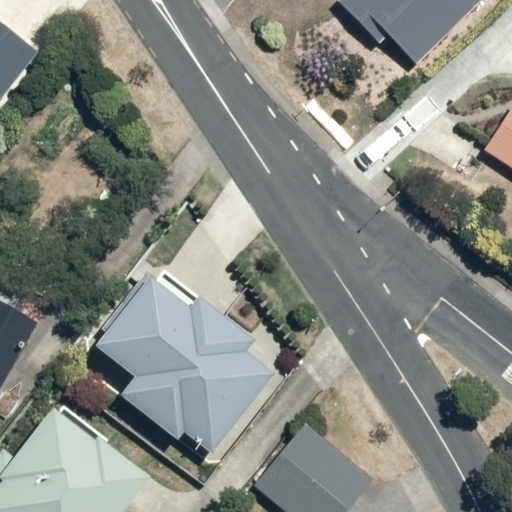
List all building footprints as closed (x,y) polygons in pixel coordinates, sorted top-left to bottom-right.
[(378,0),(386,8),(375,18),(414,58),(474,0),(378,0)] [(0,15),(0,107),(45,53),(0,15)] [(511,107),(488,146),(511,160),(511,107)] [(97,343),(100,342),(137,370),(123,389),(183,434),(186,430),(220,456),(292,360),(160,259),(97,343)] [(0,386),(49,303),(8,279),(0,291),(0,386)] [(125,511),(159,470),(64,395),(0,476),(0,511),(125,511)] [(307,426),(257,484),(289,511),(339,511),(368,478),(307,426)]
